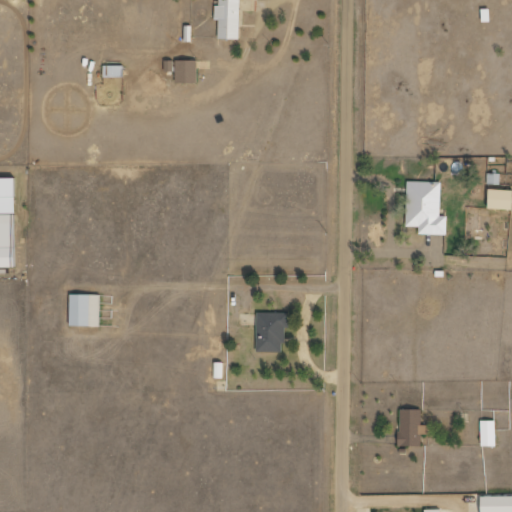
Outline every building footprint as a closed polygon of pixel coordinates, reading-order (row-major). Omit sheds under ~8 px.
[(241,0),(217,0),(217,20),(219,20),(219,39),(241,39),(241,0)] [(198,61),(177,60),(176,83),(198,83),(198,61)] [(174,61),(165,61),(165,72),(174,72),(174,61)] [(123,78),(123,66),(104,66),(104,77),(123,78)] [(17,179),(0,178),(0,214),(16,214),(17,179)] [(442,182),(407,182),(407,227),(420,227),(420,235),(447,235),(448,216),(441,216),(442,182)] [(511,190),(490,190),(489,209),(511,209),(511,190)] [(0,215),(0,267),(14,267),(13,215),(0,215)] [(71,326),(100,327),(101,295),(71,295),(71,326)] [(286,352),(286,313),(257,313),(257,352),(286,352)] [(400,446),(421,447),(421,435),(428,435),(428,425),(422,425),(422,410),(400,410),(400,446)] [(482,447),(497,446),(496,420),(481,421),(482,447)] [(482,511),(511,511),(511,496),(482,497),(482,511)]
